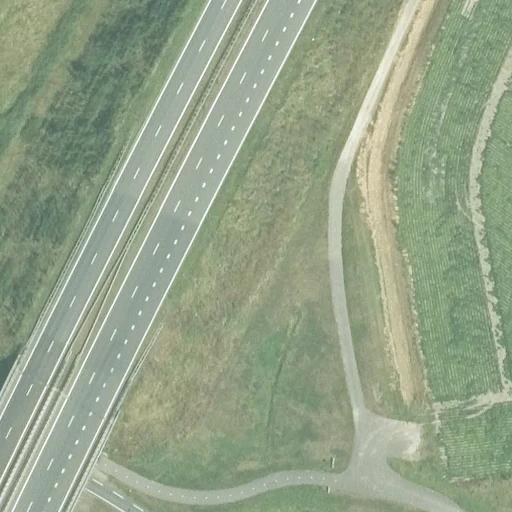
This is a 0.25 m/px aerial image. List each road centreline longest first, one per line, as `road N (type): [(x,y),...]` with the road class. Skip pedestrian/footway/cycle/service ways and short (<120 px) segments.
road 1 (trunk): [(26,511),(285,0)]
road 2 (trunk): [(227,0),(0,449)]
road 3 (track): [(362,485),(363,445),(338,296),(337,197),(414,0)]
road 4 (trunk): [(138,511),(0,434)]
